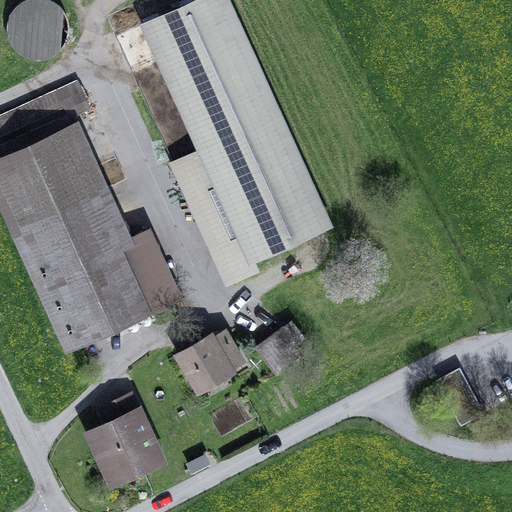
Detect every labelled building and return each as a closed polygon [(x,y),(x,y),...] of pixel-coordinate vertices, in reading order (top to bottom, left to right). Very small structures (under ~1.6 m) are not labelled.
[(28,0),(19,1),(22,55),(68,52),(64,0),(28,0)] [(329,225),(226,0),(197,0),(144,24),(201,150),(218,186),(190,198),(228,281),(256,269),(252,260),(329,225)] [(75,85),(0,119),(0,132),(65,103),(69,113),(85,106),(75,85)] [(0,149),(0,158),(73,126),(70,118),(0,149)] [(126,240),(73,126),(0,158),(0,193),(16,230),(28,225),(44,260),(29,267),(63,343),(78,336),(80,340),(144,311),(114,247),(126,241),(126,240)] [(190,198),(218,186),(201,150),(174,163),(190,198)] [(146,231),(126,240),(126,241),(114,247),(144,311),(176,296),(146,231)] [(289,337),(298,330),(291,322),(257,348),(277,373),(302,354),(289,337)] [(233,370),(231,367),(242,361),(230,339),(218,345),(212,335),(178,355),(199,390),(233,370)] [(439,383),(462,424),(484,413),(461,371),(439,383)] [(156,460),(161,458),(131,396),(114,404),(118,412),(108,418),(110,423),(91,433),(113,480),(115,479),(113,474),(131,466),(133,471),(156,460)] [(114,404),(104,409),(108,418),(118,412),(114,404)] [(115,479),(118,484),(158,465),(156,460),(133,471),(131,466),(113,474),(115,479)]
